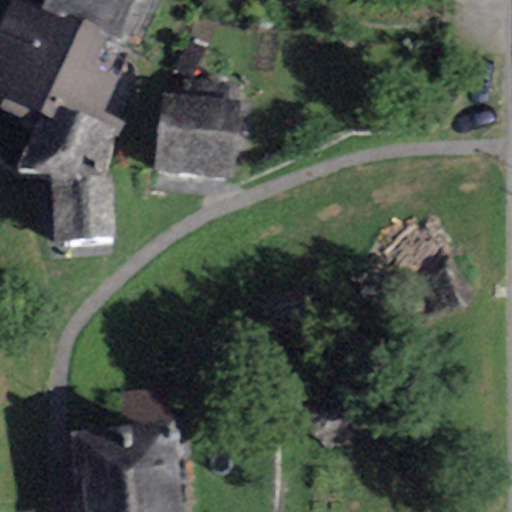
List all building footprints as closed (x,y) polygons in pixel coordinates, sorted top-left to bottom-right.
[(126,50),(148,0),(53,0),(47,15),(53,18),(126,50)] [(92,124),(126,50),(53,18),(47,15),(18,2),(0,41),(0,98),(42,117),(52,122),(58,109),(92,124)] [(232,188),(238,108),(161,103),(155,183),(232,188)] [(92,124),(58,109),(52,122),(42,117),(21,165),(65,185),(92,184),(111,133),(92,124)] [(92,184),(65,185),(67,245),(108,244),(105,184),(92,184)] [(182,511),(178,434),(73,440),(76,511),(182,511)]
